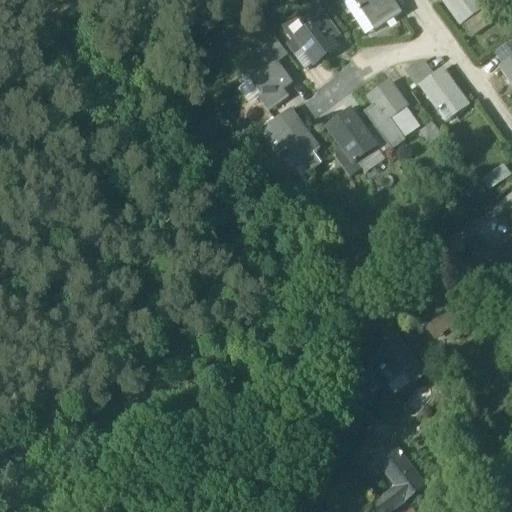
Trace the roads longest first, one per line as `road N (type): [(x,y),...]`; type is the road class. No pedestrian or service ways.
road 1 (residential): [(511,197),(282,368),(320,511)]
road 2 (track): [(282,368),(123,0)]
road 3 (track): [(282,368),(103,511)]
